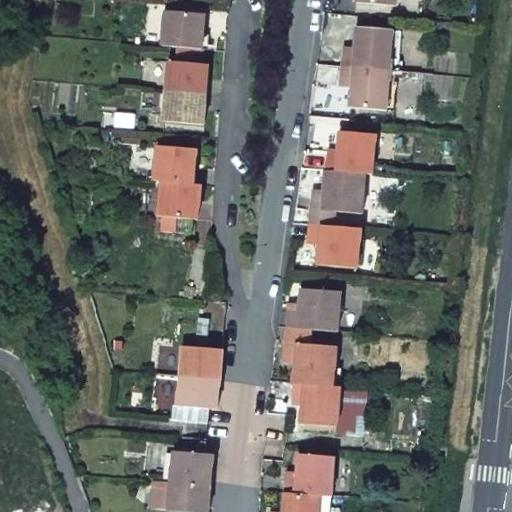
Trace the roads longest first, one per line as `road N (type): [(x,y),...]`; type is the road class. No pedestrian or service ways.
road 1 (residential): [(256,342),(236,303),(221,211),(239,0)]
road 2 (residential): [(306,0),(256,342)]
road 3 (tertiary): [(488,511),(511,306)]
road 4 (residential): [(256,342),(231,511)]
